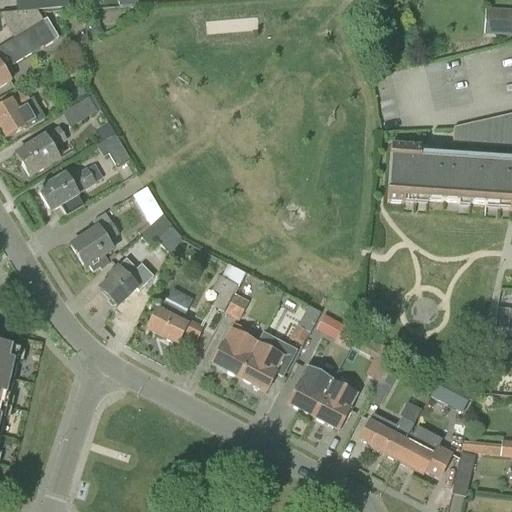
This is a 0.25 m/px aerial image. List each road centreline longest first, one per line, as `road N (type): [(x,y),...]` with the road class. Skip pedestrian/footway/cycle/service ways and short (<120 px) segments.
road 1 (residential): [(363,511),(354,499),(102,365)]
road 2 (residential): [(102,365),(54,312),(0,226)]
road 3 (residential): [(49,511),(102,365)]
